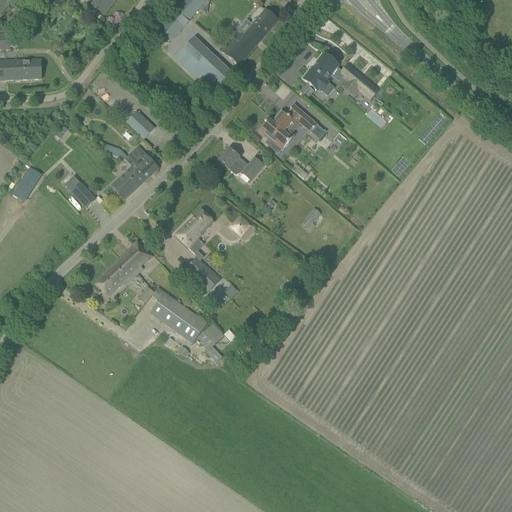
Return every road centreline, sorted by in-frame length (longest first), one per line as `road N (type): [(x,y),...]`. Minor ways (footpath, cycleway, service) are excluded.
road 1 (unclassified): [(0,349),(39,293),(164,177),(301,16)]
road 2 (unknown): [(150,0),(77,81),(27,93)]
road 3 (tertiary): [(511,132),(390,29)]
